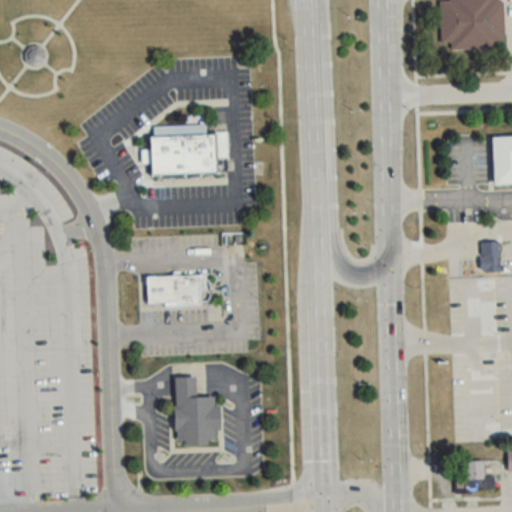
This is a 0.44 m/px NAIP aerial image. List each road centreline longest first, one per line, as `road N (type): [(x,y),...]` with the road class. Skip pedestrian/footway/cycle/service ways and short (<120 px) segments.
road 1 (secondary): [(397,511),(385,4)]
road 2 (secondary): [(306,26),(324,49),(334,258),(366,279),(387,265),(390,239)]
road 3 (secondary): [(304,0),(317,324)]
road 4 (secondary): [(317,324),(324,509)]
road 5 (residential): [(386,95),(511,91)]
